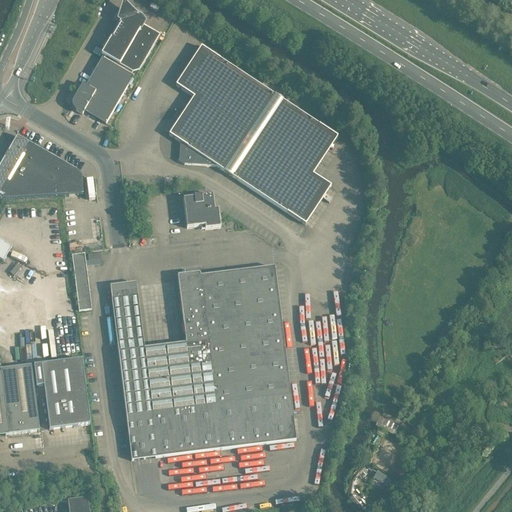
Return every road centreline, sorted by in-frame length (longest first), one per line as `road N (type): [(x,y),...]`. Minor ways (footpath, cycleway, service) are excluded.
road 1 (unknown): [(111,267),(104,348),(122,463),(142,495),(185,499),(273,485),(300,468),(307,451),(288,247)]
road 2 (primary): [(297,0),(511,135)]
road 3 (unknown): [(288,247),(255,208),(204,183),(83,146)]
road 4 (primary): [(511,104),(347,0)]
road 5 (residential): [(116,228),(106,160),(0,94)]
road 6 (unknown): [(111,8),(42,120)]
